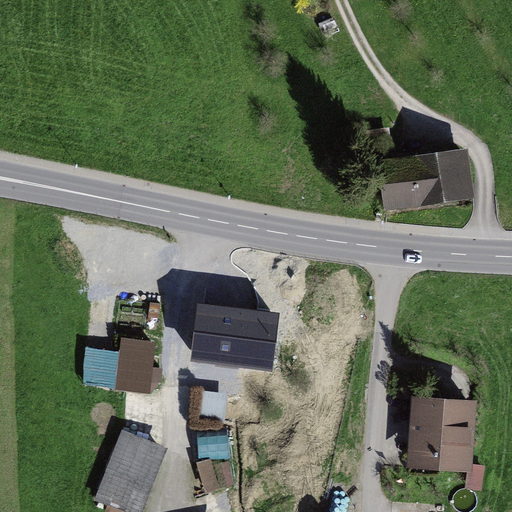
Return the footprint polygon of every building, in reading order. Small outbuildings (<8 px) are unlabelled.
[(472,164),(388,172),(392,218),(477,210),(472,164)] [(280,322),(194,310),(186,364),(272,376),(280,322)] [(225,415),(228,391),(205,388),(202,412),(225,415)] [(482,412),(419,409),(416,480),(479,483),(482,412)] [(199,433),(203,487),(233,485),(228,430),(199,433)] [(153,511),(174,459),(124,440),(96,510),(100,511),(153,511)]
